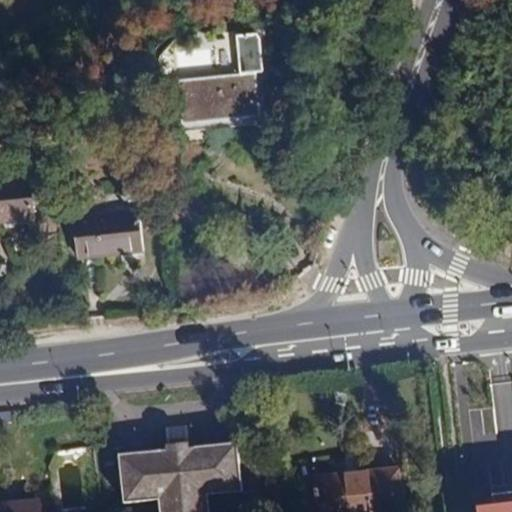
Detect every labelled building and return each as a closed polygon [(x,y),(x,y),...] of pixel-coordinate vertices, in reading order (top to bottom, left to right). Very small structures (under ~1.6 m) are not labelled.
[(255,75),(176,83),(181,128),(260,120),(255,75)] [(35,182),(0,184),(0,221),(38,218),(35,182)] [(139,220),(74,228),(78,265),(143,257),(139,220)] [(181,270),(182,285),(214,283),(208,267),(181,270)] [(240,441),(117,454),(122,503),(157,500),(158,511),(210,511),(209,494),(245,490),(240,441)] [(400,468),(318,476),(321,511),(375,511),(404,509),(400,468)] [(511,511),(511,500),(475,505),(475,511),(511,511)] [(0,511),(39,511),(38,501),(0,504),(0,511)]
